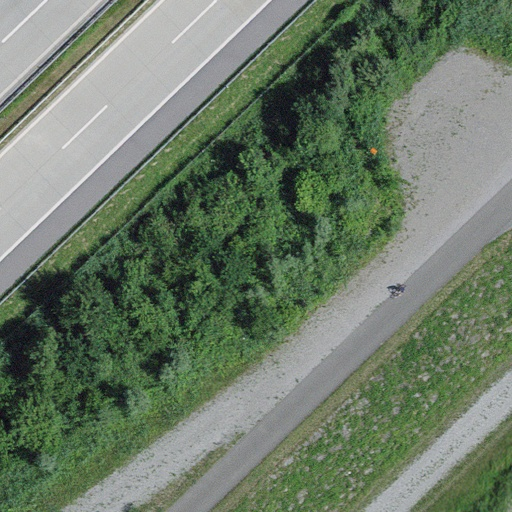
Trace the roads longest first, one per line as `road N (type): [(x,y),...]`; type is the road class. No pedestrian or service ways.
road 1 (track): [(511,205),(192,511)]
road 2 (track): [(403,310),(287,374),(103,511)]
road 3 (motorway): [(0,201),(210,0)]
road 4 (track): [(394,511),(511,397)]
